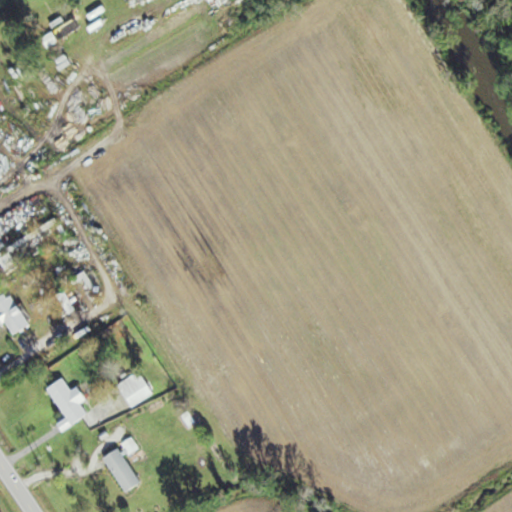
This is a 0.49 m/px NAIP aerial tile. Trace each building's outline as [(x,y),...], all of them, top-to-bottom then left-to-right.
[(85,28),(75,7),(45,21),(55,42),(85,28)] [(0,258),(0,278),(22,263),(13,249),(0,258)] [(0,301),(15,336),(35,328),(19,292),(0,299),(0,301)] [(124,384),(139,407),(160,393),(145,370),(124,384)] [(52,390),(76,426),(94,414),(69,378),(52,390)] [(108,459),(132,493),(148,483),(123,448),(108,459)]
